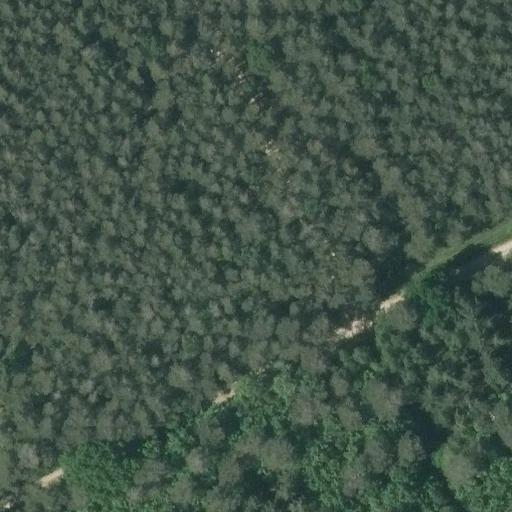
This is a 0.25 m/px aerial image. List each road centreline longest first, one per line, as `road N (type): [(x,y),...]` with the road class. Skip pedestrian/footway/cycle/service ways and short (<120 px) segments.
road 1 (track): [(0,508),(355,329)]
road 2 (track): [(355,329),(179,0)]
road 3 (track): [(355,329),(448,511)]
road 4 (track): [(355,329),(511,249)]
